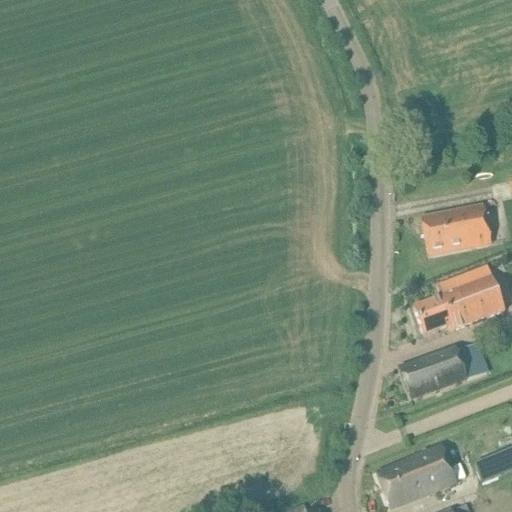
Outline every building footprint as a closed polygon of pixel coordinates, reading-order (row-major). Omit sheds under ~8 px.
[(428,258),(447,254),(490,246),(483,209),(420,221),(428,258)] [(486,269),(455,281),(472,326),(503,314),(486,269)] [(450,334),(472,326),(455,281),(436,289),(441,299),(413,310),(423,337),(448,328),(450,334)] [(464,384),(452,351),(398,372),(409,404),(464,384)] [(497,430),(482,436),(487,451),(502,445),(497,430)] [(441,449),(376,476),(390,511),(456,484),(441,449)] [(511,451),(481,464),(488,482),(511,472),(511,451)]
